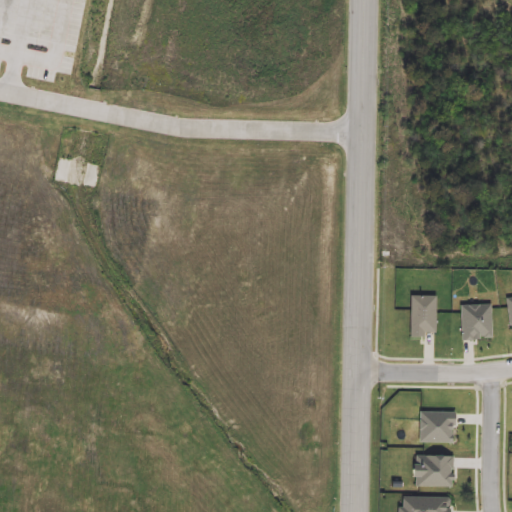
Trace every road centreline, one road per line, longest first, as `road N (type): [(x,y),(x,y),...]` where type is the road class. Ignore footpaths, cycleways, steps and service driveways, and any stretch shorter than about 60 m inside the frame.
road 1 (tertiary): [(354,511),(364,0)]
road 2 (residential): [(357,374),(511,370)]
road 3 (residential): [(495,373),(495,511)]
